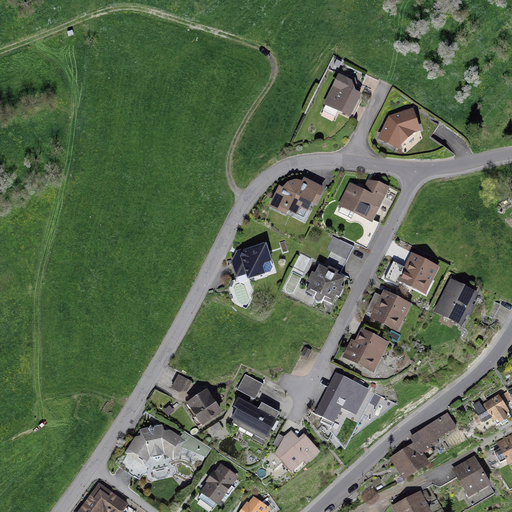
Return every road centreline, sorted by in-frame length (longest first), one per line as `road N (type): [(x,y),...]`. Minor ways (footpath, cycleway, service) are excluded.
road 1 (residential): [(416,168),(315,159),(263,179),(140,393),(58,511)]
road 2 (track): [(0,50),(124,3),(263,46),(278,72),(230,154),(229,176),(247,197)]
road 3 (residential): [(291,424),(416,168)]
road 4 (residential): [(314,511),(475,376),(511,330)]
road 5 (residential): [(355,511),(511,426)]
